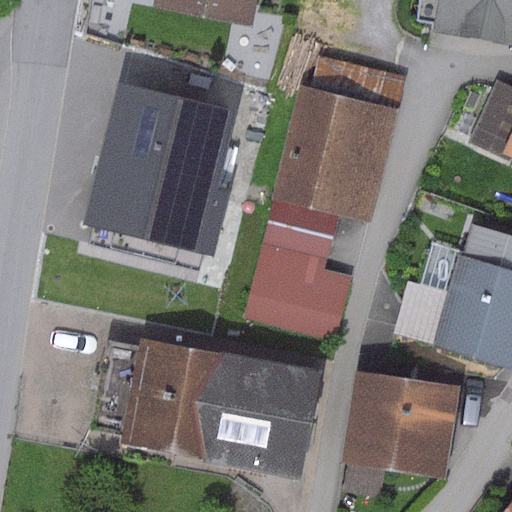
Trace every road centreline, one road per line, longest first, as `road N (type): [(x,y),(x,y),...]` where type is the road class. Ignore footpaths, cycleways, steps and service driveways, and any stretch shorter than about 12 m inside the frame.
road 1 (residential): [(48,0),(0,313)]
road 2 (residential): [(438,511),(511,410)]
